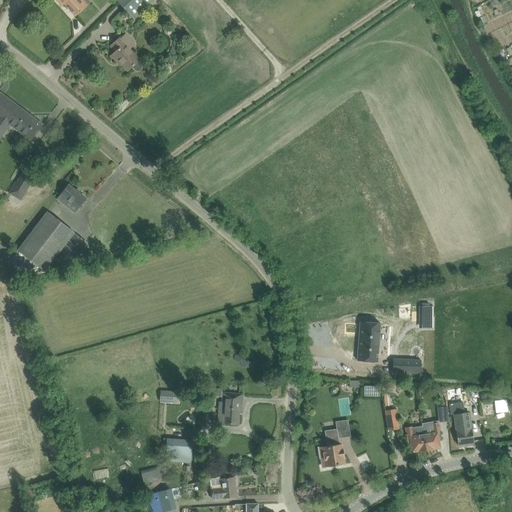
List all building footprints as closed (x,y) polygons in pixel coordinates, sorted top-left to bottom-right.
[(55,0),(62,6),(64,4),(75,16),(83,10),(91,2),(88,0),(55,0)] [(115,0),(134,20),(155,0),(115,0)] [(139,71),(142,68),(142,65),(138,61),(139,60),(130,49),(135,44),(126,33),(122,37),(121,36),(110,46),(116,52),(111,56),(117,62),(119,61),(128,71),(132,67),(136,71),(139,71)] [(0,138),(10,124),(11,125),(31,140),(37,133),(43,125),(0,92),(0,138)] [(16,181),(9,193),(11,194),(21,200),(31,183),(37,173),(27,167),(21,177),(18,182),(16,181)] [(75,212),(78,207),(78,208),(86,198),(68,185),(61,194),(58,199),(75,212)] [(47,212),(17,250),(44,271),(61,250),(73,260),(86,243),(75,234),(74,236),(72,234),(74,233),(47,212)] [(432,305),(421,305),(421,327),(432,327),(432,305)] [(360,322),(357,361),(377,362),(380,323),(360,322)] [(403,359),(403,372),(420,373),(421,360),(403,359)] [(387,386),(387,387),(387,388),(387,389),(388,390),(389,390),(389,391),(390,391),(391,391),(392,391),(393,391),(394,390),(395,390),(395,389),(396,388),(396,387),(396,386),(396,385),(395,384),(394,383),(393,383),(393,382),(392,382),(391,382),(390,382),(389,383),(388,383),(388,384),(387,385),(387,386)] [(465,395),(465,386),(448,386),(448,396),(465,395)] [(161,402),(178,402),(178,390),(161,390),(161,402)] [(242,397),(224,393),(222,393),(222,403),(219,402),(217,422),(237,424),(238,411),(241,411),(242,397)] [(462,401),(449,403),(450,415),(454,414),(464,413),(462,401)] [(445,406),(437,407),(439,422),(449,422),(448,406),(445,406)] [(398,428),(395,409),(385,410),(389,430),(398,428)] [(464,413),(454,414),(457,435),(458,445),(474,443),(472,433),(472,429),(469,412),(464,413)] [(432,422),(422,424),(422,426),(424,434),(426,450),(440,448),(439,440),(442,440),(440,430),(439,422),(433,423),(432,422)] [(412,426),(405,427),(407,436),(408,445),(411,445),(412,453),(426,450),(424,434),(422,426),(412,427),(412,426)] [(318,447),(320,458),(320,459),(321,459),(322,465),(325,467),(344,464),(343,457),(344,457),(343,449),(342,449),(341,444),(339,444),(338,437),(337,429),(327,431),(328,439),(327,439),(328,446),(318,447)] [(191,441),(167,440),(166,461),(190,462),(191,441)] [(141,472),(144,484),(168,477),(165,465),(141,472)] [(221,476),(210,479),(213,499),(223,498),(236,496),(235,484),(236,483),(236,479),(234,479),(234,477),(221,479),(221,476)] [(158,492),(163,511),(176,509),(171,489),(158,492)]
